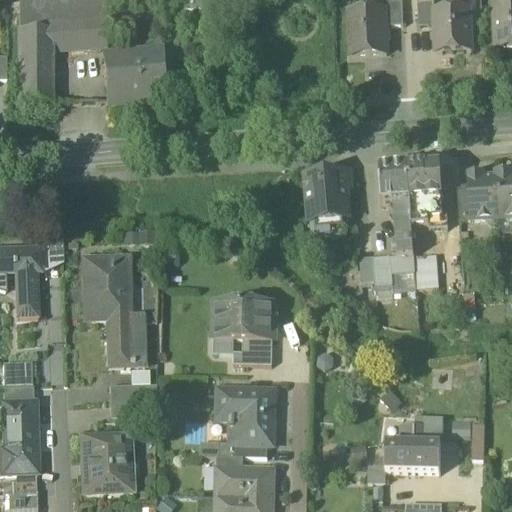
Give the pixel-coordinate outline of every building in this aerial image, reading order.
[(19,7),(19,35),(50,35),(50,31),(104,28),(104,3),(19,7)] [(385,16),(386,32),(404,31),(403,7),(383,8),(384,16),(385,16)] [(417,8),(419,33),(435,32),(434,16),(434,8),(417,8)] [(511,9),(493,10),(495,54),(511,53),(511,9)] [(435,32),(436,58),(471,56),(469,14),(434,16),(435,32)] [(349,18),(351,62),(387,60),(386,32),(385,16),(384,16),(349,18)] [(18,108),(51,109),(51,64),(51,55),(106,52),(104,28),(50,31),(50,35),(19,35),(18,108)] [(162,55),(150,56),(151,67),(163,66),(162,55)] [(105,60),(109,109),(166,104),(163,66),(151,67),(150,56),(107,59),(105,60)] [(439,171),(407,173),(411,233),(429,232),(429,226),(443,225),(439,171)] [(413,261),(411,233),(407,173),(379,175),(382,209),(394,208),(397,261),(390,261),(390,263),(391,279),(414,278),(413,261)] [(305,182),(309,228),(349,224),(345,178),(305,182)] [(496,179),(496,183),(499,225),(511,224),(511,181),(511,178),(496,179)] [(499,226),(499,225),(496,183),(483,184),(483,180),(468,181),(469,192),(471,227),(485,226),(486,227),(491,232),(495,231),(499,226)] [(457,193),(459,228),(471,227),(469,192),(457,193)] [(429,226),(429,232),(429,236),(448,235),(447,225),(443,225),(429,226)] [(44,235),(45,259),(63,258),(62,234),(44,235)] [(154,237),(124,238),(124,252),(155,251),(154,237)] [(41,253),(0,255),(0,279),(5,280),(14,279),(15,303),(16,325),(39,324),(37,279),(42,278),(41,253)] [(63,270),(63,258),(45,259),(46,278),(63,270)] [(414,278),(416,294),(438,293),(436,259),(413,261),(414,278)] [(390,261),(373,262),(360,263),(359,263),(361,288),(374,286),(376,303),(393,302),(392,296),(392,285),(391,279),(390,263),(390,261)] [(108,373),(124,373),(124,370),(145,370),(144,319),(130,320),(129,264),(83,265),(84,294),(95,294),(96,327),(108,327),(118,327),(118,348),(108,348),(108,373)] [(392,285),(392,296),(416,294),(414,278),(391,279),(392,285)] [(5,280),(5,298),(15,303),(14,279),(5,280)] [(95,294),(84,294),(85,327),(96,327),(95,294)] [(213,328),(214,332),(218,333),(221,336),(221,345),(233,345),(242,346),(272,346),(272,339),(270,339),(270,326),(274,326),(275,308),(265,308),(214,306),(213,311),(213,315),(212,319),(212,324),(213,328)] [(108,327),(108,348),(118,348),(118,327),(108,327)] [(213,358),(233,358),(233,345),(221,345),(213,345),(213,358)] [(233,371),(271,372),(272,346),(242,346),(242,359),(233,358),(233,371)] [(59,379),(60,347),(48,347),(48,378),(59,379)] [(333,361),(325,355),(316,360),(316,370),(324,375),(333,371),(333,361)] [(2,369),(3,393),(31,392),(30,368),(2,369)] [(131,390),(150,390),(149,375),(130,376),(131,390)] [(110,391),(110,407),(156,406),(156,390),(150,390),(131,390),(110,391)] [(3,393),(4,407),(33,406),(33,392),(31,392),(3,393)] [(402,406),(390,392),(379,402),(392,416),(402,406)] [(267,452),(271,452),(272,439),(265,439),(265,432),(274,432),(275,396),(217,394),(216,426),(229,427),(229,434),(231,434),(231,449),(231,451),(267,452)] [(1,458),(1,479),(13,478),(36,478),(38,477),(35,406),(33,406),(4,407),(6,453),(0,453),(1,458)] [(156,421),(156,406),(110,407),(111,423),(156,421)] [(424,421),(423,431),(426,431),(425,449),(440,450),(440,422),(424,421)] [(470,426),(452,426),(452,444),(470,444),(470,426)] [(471,464),(483,464),(484,429),(472,429),(471,464)] [(401,449),(413,449),(413,430),(401,430),(401,449)] [(423,431),(413,430),(413,449),(425,449),(426,431),(423,431)] [(81,441),(84,499),(132,497),(131,478),(125,479),(123,439),(81,441)] [(390,476),(412,477),(413,449),(401,449),(386,448),(385,471),(385,476),(390,476)] [(219,450),(219,449),(200,449),(199,462),(217,462),(219,462),(219,450)] [(219,450),(219,462),(243,463),(267,464),(267,452),(231,451),(231,449),(219,449),(219,450)] [(350,451),(352,466),(367,463),(365,449),(350,451)] [(425,449),(413,449),(412,477),(439,477),(440,450),(425,449)] [(243,475),(243,463),(219,462),(217,462),(217,475),(243,475)] [(367,487),(389,487),(390,476),(385,476),(385,471),(368,471),(367,487)] [(217,475),(216,502),(272,504),(273,476),(243,475),(217,475)] [(13,486),(13,499),(36,498),(36,485),(13,486)] [(12,499),(12,511),(36,511),(36,498),(13,499),(12,499)] [(175,511),(177,509),(165,500),(156,511),(175,511)] [(271,511),(272,504),(216,502),(215,511),(271,511)]
